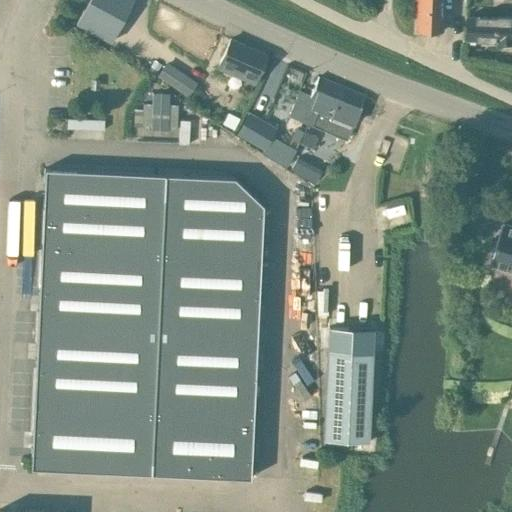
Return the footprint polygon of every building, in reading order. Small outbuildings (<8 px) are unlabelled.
[(111,42),(132,0),(86,0),(75,22),(111,42)] [(441,32),(441,0),(415,0),(416,32),(441,32)] [(467,15),(466,41),(495,41),(495,43),(511,44),(511,15),(511,14),(498,14),(497,16),(467,15)] [(268,55),(232,38),(229,37),(215,67),(231,74),(234,70),(257,80),(268,55)] [(324,112),(328,103),(335,106),(343,87),(317,76),(309,95),(298,91),(288,115),(311,125),(318,109),(324,112)] [(318,109),(311,125),(345,139),(363,95),(343,87),(335,106),(328,103),(324,112),(318,109)] [(228,111),(222,124),(234,130),(240,117),(228,111)] [(249,113),(237,134),(263,149),(275,128),(249,113)] [(303,130),(297,142),(311,147),(316,135),(303,130)] [(296,156),(289,170),(314,184),(321,169),(296,156)] [(233,177),(54,169),(43,168),(37,296),(36,312),(35,344),(29,468),(249,478),(258,279),(262,204),(233,177)] [(511,224),(502,221),(489,261),(488,262),(511,269),(511,224)] [(327,350),(323,440),(367,442),(371,352),(327,350)]
